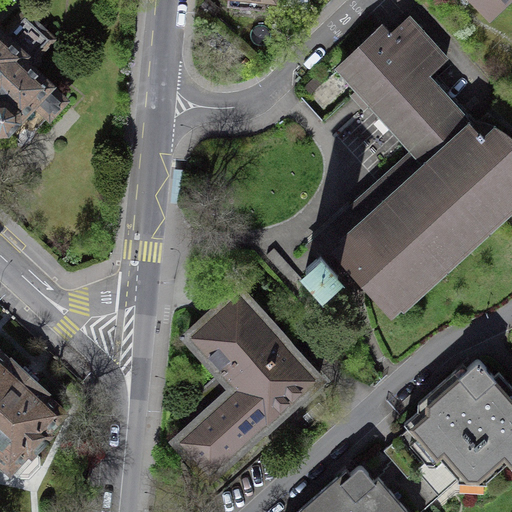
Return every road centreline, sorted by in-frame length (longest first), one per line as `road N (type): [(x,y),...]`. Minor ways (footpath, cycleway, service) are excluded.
road 1 (residential): [(511,313),(445,342),(256,511)]
road 2 (residential): [(365,0),(255,101),(157,106)]
road 3 (tertiary): [(22,277),(111,375),(127,417)]
road 4 (residential): [(140,273),(157,106)]
road 5 (residential): [(127,417),(140,273)]
road 6 (residential): [(22,277),(57,296),(96,299),(127,289),(140,273)]
